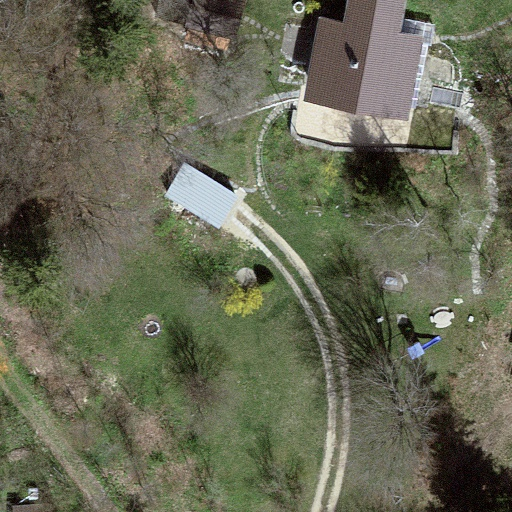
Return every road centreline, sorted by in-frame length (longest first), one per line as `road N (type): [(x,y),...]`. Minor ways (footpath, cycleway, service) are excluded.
road 1 (track): [(99,0),(81,78),(0,240)]
road 2 (track): [(0,362),(30,428),(95,511)]
